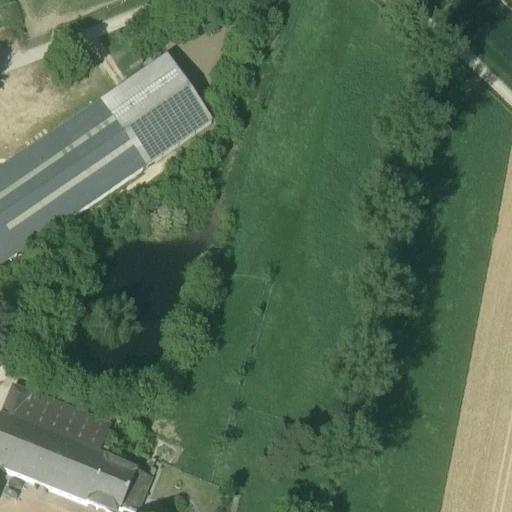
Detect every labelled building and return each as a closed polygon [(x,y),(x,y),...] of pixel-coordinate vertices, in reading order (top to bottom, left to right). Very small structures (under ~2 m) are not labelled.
[(2,0),(0,0),(0,21),(9,18),(2,0)] [(165,59),(99,105),(144,171),(210,125),(165,59)] [(0,269),(144,171),(99,105),(0,173),(0,269)] [(109,426),(12,387),(0,415),(0,416),(110,461),(114,453),(100,447),(109,426)] [(0,511),(0,470),(86,505),(89,499),(124,511),(137,511),(151,479),(111,461),(110,461),(0,416),(0,511)]
